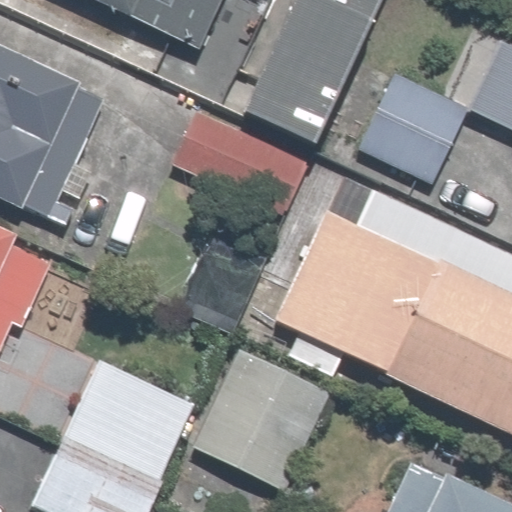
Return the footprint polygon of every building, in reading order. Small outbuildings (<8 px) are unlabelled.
[(202,0),(65,0),(181,49),(202,0)] [(355,26),(293,0),(253,0),(205,113),(301,154),(355,26)] [(93,103),(0,56),(0,213),(30,229),(93,103)] [(455,114),(378,76),(341,152),(417,190),(455,114)] [(301,154),(205,113),(190,107),(160,179),(248,216),(251,210),(273,219),(301,154)] [(511,138),(501,163),(511,167),(511,138)] [(511,300),(308,210),(254,329),(511,444),(511,300)] [(0,335),(40,261),(0,240),(0,335)] [(296,384),(218,348),(172,448),(249,484),(296,384)] [(128,511),(174,403),(71,360),(9,511),(11,511),(128,511)] [(511,511),(511,503),(406,451),(376,511),(511,511)]
